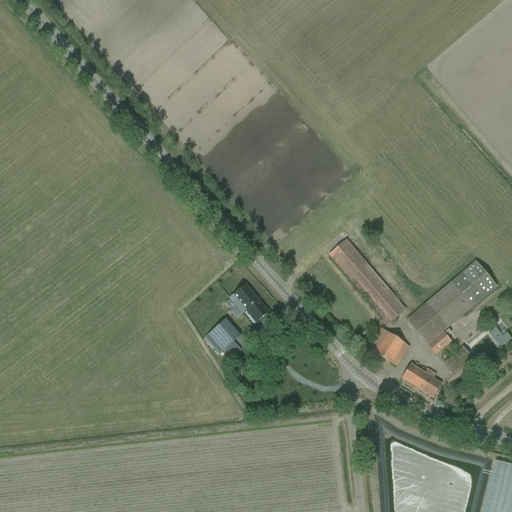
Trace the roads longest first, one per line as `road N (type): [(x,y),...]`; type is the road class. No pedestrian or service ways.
road 1 (tertiary): [(341,357),(19,0)]
road 2 (tertiary): [(341,357),(438,418),(511,440)]
road 3 (unclassified): [(358,511),(341,357)]
